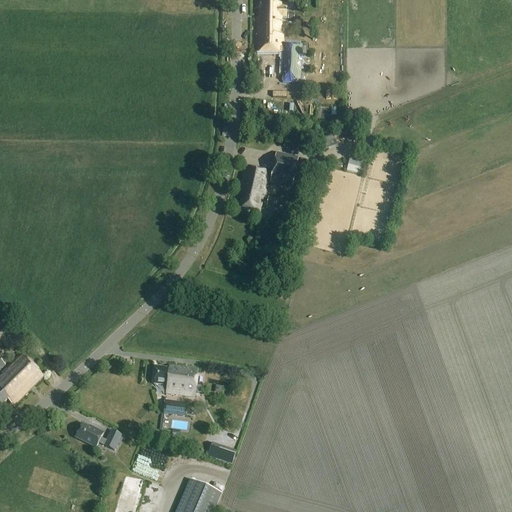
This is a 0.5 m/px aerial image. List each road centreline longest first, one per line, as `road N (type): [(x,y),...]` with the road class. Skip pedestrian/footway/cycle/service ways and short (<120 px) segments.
road 1 (unclassified): [(0,440),(151,304),(212,222),(235,105),(237,0)]
road 2 (track): [(373,123),(511,68)]
